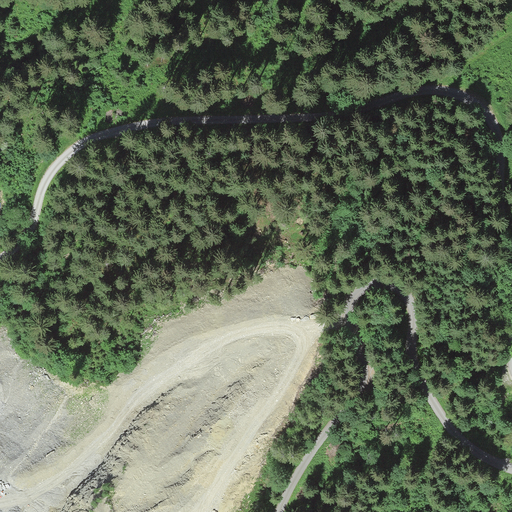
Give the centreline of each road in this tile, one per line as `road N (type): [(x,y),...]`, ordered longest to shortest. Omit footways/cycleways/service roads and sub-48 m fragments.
road 1 (unclassified): [(511,262),(499,199),(497,126),(469,96),(438,87),(329,114),(160,120),(99,133),(56,160),(28,228),(0,257)]
road 2 (unclassified): [(278,511),(361,384),(363,360),(347,306),(355,290),(372,282),(391,283),(409,300),(415,369),(454,433),(511,469)]
